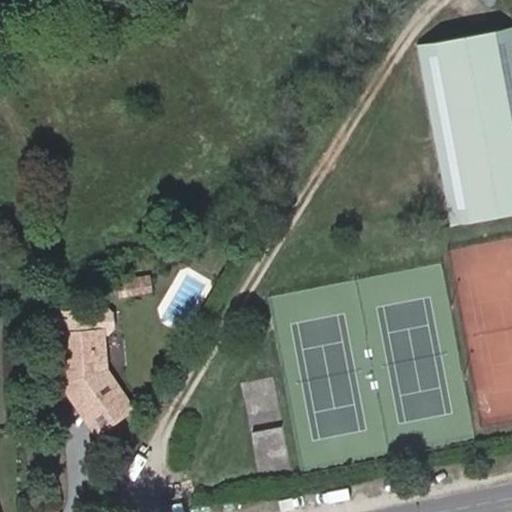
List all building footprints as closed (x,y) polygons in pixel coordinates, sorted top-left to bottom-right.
[(511,27),(417,45),(450,225),(511,213),(511,27)] [(153,291),(150,273),(135,276),(138,294),(153,291)] [(138,294),(135,276),(115,280),(119,297),(138,294)] [(106,369),(103,333),(107,333),(112,327),(111,313),(105,308),(56,312),(58,334),(62,383),(80,409),(92,401),(108,424),(132,408),(106,369)] [(108,424),(92,401),(80,409),(96,433),(108,424)]
